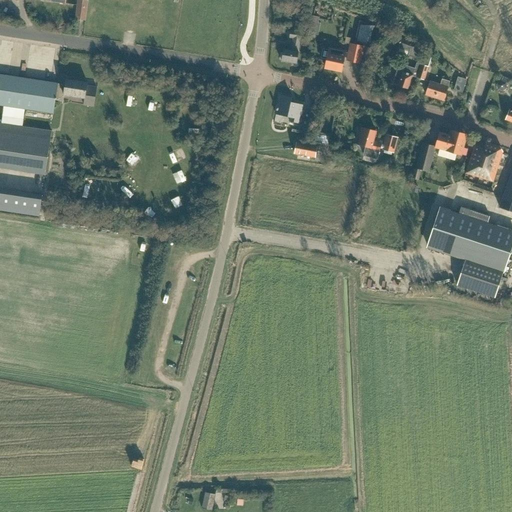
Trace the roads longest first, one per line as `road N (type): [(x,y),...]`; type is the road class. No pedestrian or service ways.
road 1 (unclassified): [(155,511),(212,297),(257,74)]
road 2 (tertiary): [(511,141),(257,74)]
road 3 (unclassified): [(0,30),(257,74)]
road 4 (track): [(0,376),(182,409)]
road 5 (track): [(469,125),(497,32),(486,0)]
